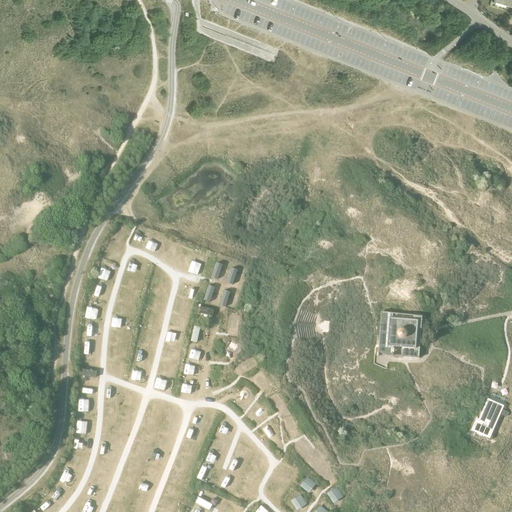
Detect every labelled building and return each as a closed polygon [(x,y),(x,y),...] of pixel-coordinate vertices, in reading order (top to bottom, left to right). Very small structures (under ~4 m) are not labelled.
[(217,279),(223,264),(216,262),(211,277),(217,279)] [(238,269),(231,267),(226,282),(232,285),(238,269)] [(210,301),(215,287),(208,285),(203,299),(210,301)] [(225,306),(230,292),(224,290),(219,304),(225,306)] [(388,355),(419,358),(422,315),(381,311),(378,356),(379,356),(379,352),(388,355)] [(490,399),(488,398),(479,419),(476,418),(471,430),(490,438),(500,414),(504,416),(506,412),(502,410),(506,400),(492,394),(490,399)] [(316,483),(306,477),(300,486),(309,493),(316,483)] [(336,487),(327,493),(333,503),(342,497),(336,487)] [(300,494),(291,500),(297,510),(307,504),(300,494)]
